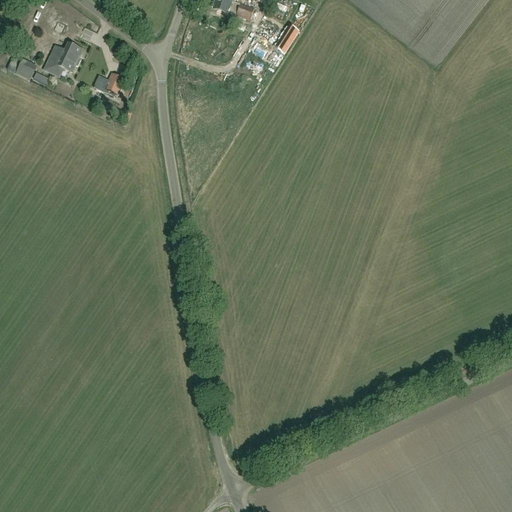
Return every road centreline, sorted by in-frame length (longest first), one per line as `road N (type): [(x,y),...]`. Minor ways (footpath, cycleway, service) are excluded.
road 1 (unclassified): [(231,492),(213,432),(180,234),(161,61)]
road 2 (unclassified): [(231,492),(511,360)]
